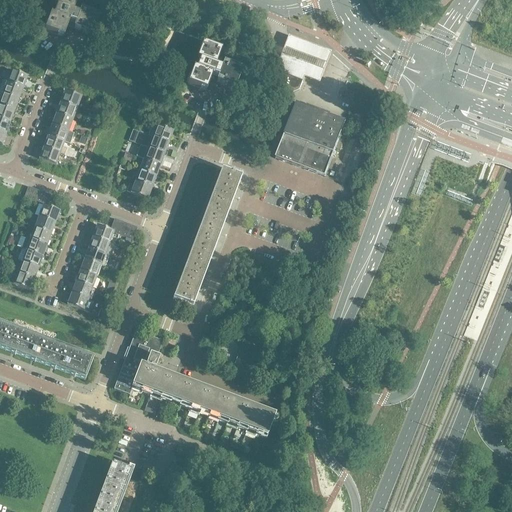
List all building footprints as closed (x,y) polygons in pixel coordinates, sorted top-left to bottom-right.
[(91,36),(92,37),(97,23),(99,17),(80,10),(79,14),(73,11),(77,0),(56,0),(54,6),(57,7),(54,15),(51,14),(50,15),(51,15),(45,30),(45,31),(46,31),(62,37),(62,38),(63,38),(67,27),(73,29),(73,30),(74,30),(91,36)] [(331,55),(290,40),(285,52),(278,70),(319,85),(326,68),(331,55)] [(234,90),(240,76),(239,76),(241,71),(242,71),(242,70),(223,63),(222,67),(216,65),(221,50),(220,51),(214,48),(215,48),(203,44),(202,44),(203,44),(197,59),(196,60),(199,61),(196,69),(193,68),(194,69),(188,84),(187,84),(187,85),(188,85),(189,85),(205,91),(206,91),(211,77),(217,79),(216,83),(217,84),(217,83),(234,90)] [(27,78),(28,78),(10,71),(10,72),(10,73),(6,83),(23,89),(27,78)] [(277,71),(271,85),(293,94),(300,91),(304,82),(304,81),(303,80),(278,71),(277,71)] [(23,90),(23,89),(6,83),(6,84),(2,94),(19,101),(19,100),(23,89),(23,90)] [(60,103),(77,110),(77,109),(81,98),(81,99),(82,98),(64,92),(64,93),(60,103)] [(19,101),(2,94),(2,95),(0,100),(0,106),(15,112),(15,111),(19,101)] [(77,110),(60,103),(60,104),(56,114),(72,121),(73,121),(73,120),(77,110)] [(327,180),(343,136),(348,124),(299,105),(298,105),(277,161),(327,180)] [(15,112),(0,106),(0,119),(11,123),(10,122),(14,112),(15,112)] [(68,131),(72,121),(56,114),(55,115),(56,115),(52,125),(51,126),(68,132),(69,132),(68,131)] [(11,123),(0,119),(0,131),(6,134),(7,134),(6,134),(10,123),(11,123)] [(148,137),(152,138),(169,144),(169,143),(168,143),(172,133),(173,133),(173,132),(152,125),(148,137)] [(65,143),(64,143),(68,132),(51,126),(52,126),(48,137),(47,137),(64,143),(65,143)] [(134,144),(138,132),(133,130),(129,142),(134,144)] [(64,143),(47,137),(48,137),(43,148),(60,154),(60,155),(64,156),(66,149),(62,148),(64,143)] [(169,144),(152,138),(148,149),(147,149),(164,155),(165,155),(164,154),(168,144),(169,144)] [(56,165),(60,155),(60,154),(43,148),(43,149),(39,159),(39,160),(56,166),(56,165)] [(160,166),(164,155),(147,149),(144,160),(143,160),(160,166)] [(125,154),(122,161),(130,163),(132,157),(125,154)] [(156,177),(160,166),(143,160),(143,161),(139,171),(156,178),(156,177)] [(156,178),(139,171),(139,172),(135,182),(135,183),(152,189),(152,188),(156,178)] [(172,300),(193,308),(241,178),(221,171),(172,300)] [(152,189),(135,183),(131,181),(127,193),(147,200),(148,200),(147,200),(151,189),(152,189)] [(29,201),(34,190),(28,188),(24,199),(29,201)] [(35,203),(39,192),(34,190),(29,201),(35,203)] [(41,205),(45,194),(39,192),(35,203),(41,205)] [(50,196),(45,194),(41,205),(43,206),(46,207),(50,196)] [(60,212),(46,207),(43,206),(42,207),(43,207),(39,217),(38,218),(55,224),(56,224),(55,224),(59,213),(60,213),(60,212)] [(55,224),(38,218),(39,218),(35,229),(34,229),(51,235),(55,224)] [(115,233),(120,222),(114,220),(110,231),(113,233),(115,233)] [(121,236),(125,224),(120,222),(115,233),(121,236)] [(127,238),(131,226),(125,224),(121,236),(127,238)] [(113,233),(110,231),(96,226),(96,227),(97,227),(93,238),(92,237),(92,238),(109,244),(110,244),(109,244),(113,233)] [(137,228),(131,226),(127,238),(132,240),(137,228)] [(51,236),(51,235),(34,229),(35,229),(31,240),(47,246),(51,235),(51,236)] [(109,244),(92,238),(88,249),(105,255),(109,244)] [(47,246),(31,240),(26,239),(22,250),(23,250),(43,258),(43,257),(47,247),(47,246)] [(105,256),(105,255),(88,249),(84,260),(101,267),(101,266),(105,268),(109,257),(105,256)] [(122,249),(120,255),(126,257),(128,251),(122,249)] [(43,258),(23,250),(19,262),(22,263),(39,269),(38,268),(42,258),(43,258)] [(101,267),(84,260),(84,261),(80,271),(79,271),(79,272),(97,278),(96,277),(100,267),(101,267)] [(38,269),(39,269),(22,263),(19,274),(18,274),(34,280),(38,269)] [(97,278),(79,272),(80,272),(76,283),(75,282),(75,283),(92,289),(96,278),(97,278)] [(34,280),(18,274),(18,275),(17,279),(12,277),(10,284),(30,292),(30,291),(34,280)] [(92,289),(75,283),(71,294),(88,300),(92,289)] [(109,283),(105,294),(112,296),(116,286),(109,283)] [(93,302),(88,300),(71,294),(67,305),(66,305),(89,314),(93,302)] [(102,306),(97,317),(102,319),(107,308),(102,306)] [(227,328),(218,325),(218,326),(219,326),(215,336),(214,335),(214,336),(223,339),(223,338),(222,338),(226,328),(226,329),(227,328)] [(0,349),(85,381),(92,361),(80,356),(81,351),(73,351),(72,353),(0,326),(0,349)] [(135,332),(129,349),(130,349),(126,361),(124,361),(114,390),(129,395),(132,389),(140,367),(143,368),(148,354),(157,358),(163,342),(135,332)] [(258,346),(243,341),(230,375),(245,380),(258,346)] [(159,359),(157,358),(148,354),(143,368),(140,367),(132,389),(266,439),(273,420),(274,417),(159,374),(160,370),(155,368),(159,359)] [(114,511),(129,472),(112,465),(111,465),(93,511),(114,511)]
